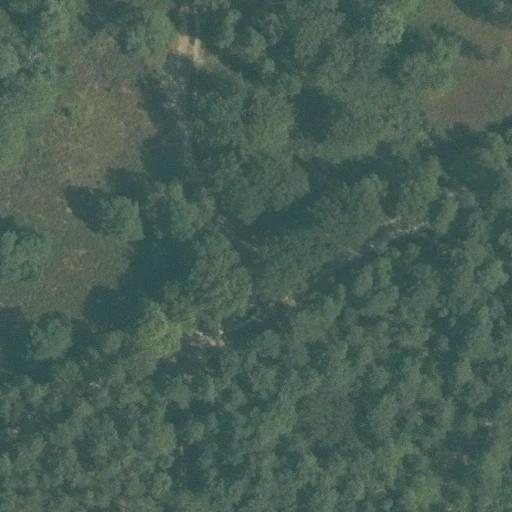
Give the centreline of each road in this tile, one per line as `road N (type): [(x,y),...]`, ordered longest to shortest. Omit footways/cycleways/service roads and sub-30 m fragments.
road 1 (track): [(176,338),(224,322),(339,251),(511,163)]
road 2 (track): [(511,440),(186,352),(176,338)]
road 3 (track): [(0,421),(106,354),(176,338)]
road 4 (track): [(176,338),(177,511)]
